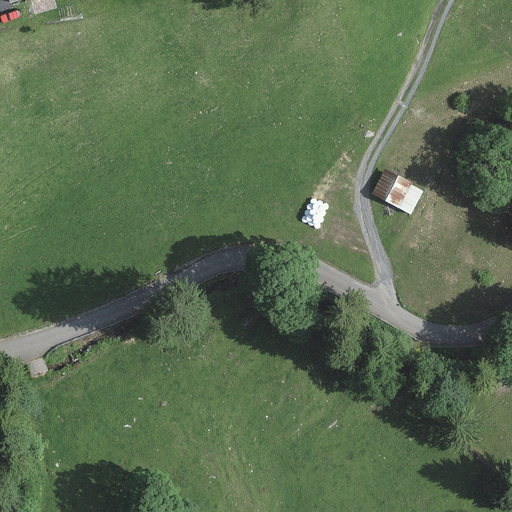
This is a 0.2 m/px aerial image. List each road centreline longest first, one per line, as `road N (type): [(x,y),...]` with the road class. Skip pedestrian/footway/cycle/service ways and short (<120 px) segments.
road 1 (unclassified): [(0,348),(48,337),(224,266),(283,258),(422,329),(464,335),(511,319)]
road 2 (track): [(395,313),(357,191),(449,0)]
